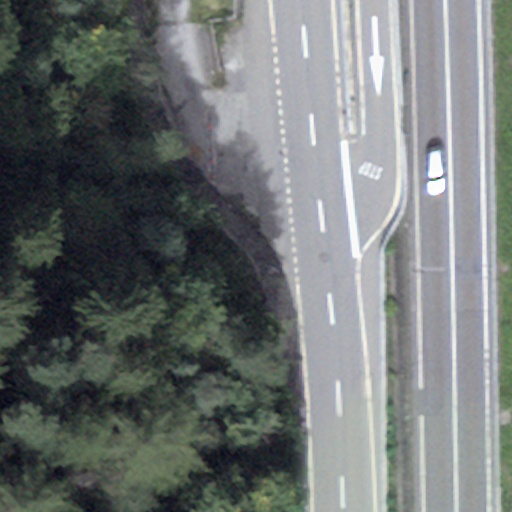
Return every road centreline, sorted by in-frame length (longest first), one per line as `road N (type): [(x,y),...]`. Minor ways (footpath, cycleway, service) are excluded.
road 1 (trunk): [(454,511),(443,0)]
road 2 (primary): [(325,213),(344,511)]
road 3 (track): [(321,170),(244,162),(194,109),(169,0)]
road 4 (trunk): [(372,0),(382,150),(371,183),(325,213)]
road 5 (primary): [(304,0),(325,213)]
